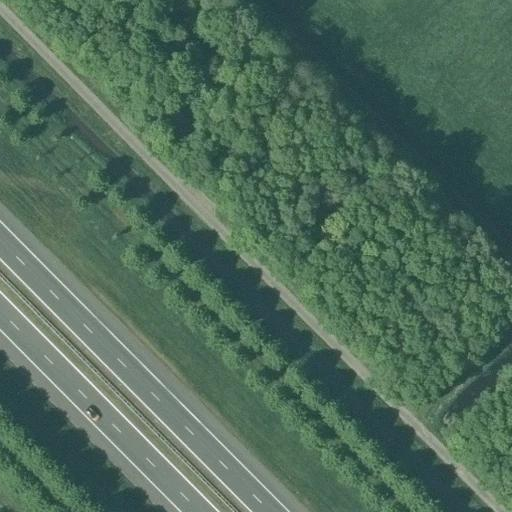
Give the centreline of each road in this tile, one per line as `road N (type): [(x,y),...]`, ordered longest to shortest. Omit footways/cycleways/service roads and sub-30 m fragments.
road 1 (unclassified): [(489,511),(0,19)]
road 2 (motorway): [(268,511),(0,241)]
road 3 (motorway): [(0,314),(197,511)]
